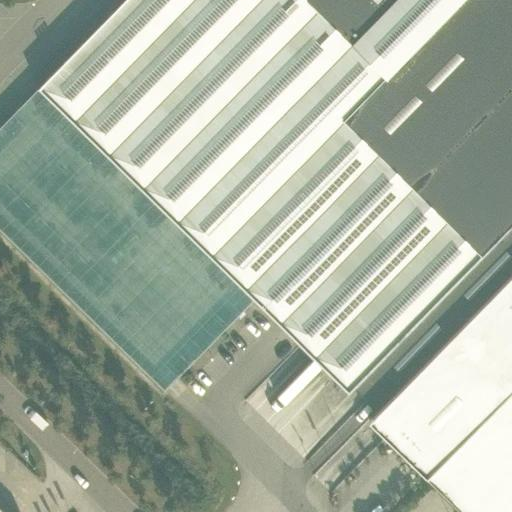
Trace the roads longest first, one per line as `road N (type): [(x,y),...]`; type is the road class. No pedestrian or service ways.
road 1 (unknown): [(287,346),(222,411),(226,426),(285,486),(354,413)]
road 2 (unclassified): [(0,399),(117,511)]
